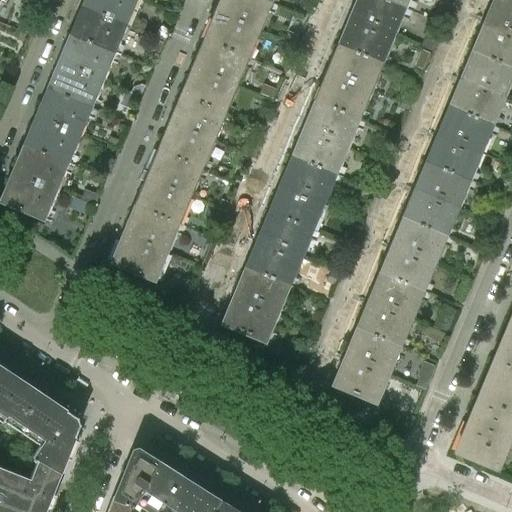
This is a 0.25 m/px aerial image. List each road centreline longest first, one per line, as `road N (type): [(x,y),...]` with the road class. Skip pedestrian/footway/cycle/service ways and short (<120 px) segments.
road 1 (residential): [(265,484),(468,0)]
road 2 (residential): [(159,415),(331,0)]
road 3 (residential): [(50,346),(195,0)]
road 4 (residential): [(511,226),(414,461)]
road 5 (residential): [(0,136),(58,0)]
road 6 (residential): [(265,484),(159,415)]
road 7 (residential): [(128,397),(83,511)]
road 8 (unknown): [(298,408),(399,474)]
